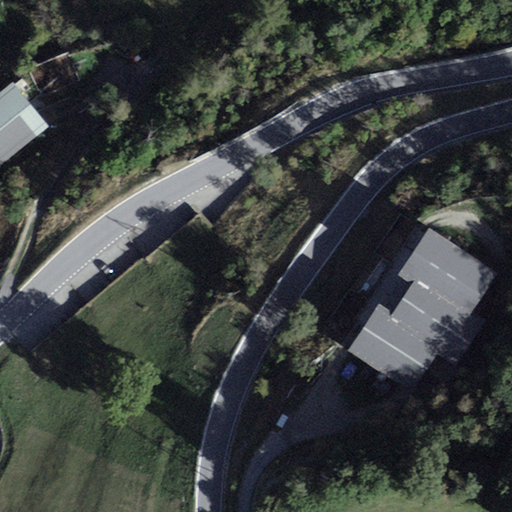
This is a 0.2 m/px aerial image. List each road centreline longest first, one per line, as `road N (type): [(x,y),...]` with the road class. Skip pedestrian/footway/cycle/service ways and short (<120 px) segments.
road 1 (tertiary): [(0,337),(86,250),(154,202),(342,107),(511,66)]
road 2 (tertiary): [(511,116),(452,132),(399,162),(351,213),(253,356),(222,448),(216,511)]
